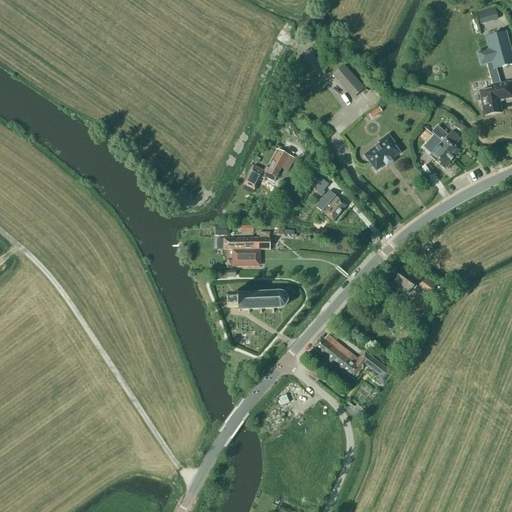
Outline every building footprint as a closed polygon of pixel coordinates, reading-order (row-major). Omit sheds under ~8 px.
[(480,25),(486,23),(483,11),(477,13),(480,25)] [(511,54),(506,32),(490,37),(490,38),(498,69),(511,64),(511,54)] [(343,66),(332,75),(352,99),(364,90),(343,66)] [(485,116),(500,113),(498,101),(511,98),(511,91),(510,83),(491,86),(491,90),(480,92),(482,107),(483,107),(485,116)] [(368,115),(371,119),(382,112),(379,108),(368,115)] [(459,131),(462,127),(456,123),(453,128),(459,131)] [(443,151),(453,159),(460,151),(455,147),(461,139),(451,132),(448,136),(437,127),(431,133),(433,134),(432,135),(446,147),(443,151)] [(379,144),(363,157),(376,173),(400,154),(394,146),(395,145),(387,135),(378,143),(379,144)] [(444,169),(453,159),(443,151),(446,147),(432,135),(425,144),(434,152),(430,157),(444,169)] [(267,174),(253,167),(241,190),(252,196),(256,187),(268,194),(281,169),(288,172),(294,160),(279,151),(267,174)] [(253,162),(258,165),(263,155),(258,152),(253,162)] [(435,175),(432,170),(426,173),(430,178),(435,175)] [(315,184),(319,179),(315,176),(309,183),(307,185),(311,188),(315,184)] [(312,189),(322,197),(325,193),(315,185),(312,189)] [(321,212),(333,222),(347,206),(335,196),(335,197),(332,195),(333,194),(329,191),(316,207),(319,210),(322,212),(321,212)] [(229,229),(226,229),(226,227),(221,226),(221,236),(226,236),(229,236),(229,229)] [(269,233),(259,233),(259,239),(223,239),(223,250),(232,251),(260,251),(270,251),(270,239),(269,239),(269,233)] [(422,253),(426,257),(433,252),(430,247),(422,253)] [(232,261),(260,260),(260,251),(232,251),(232,261)] [(416,291),(421,295),(423,293),(428,297),(435,287),(425,279),(421,285),(417,282),(402,271),(393,283),(408,294),(414,286),(418,289),(416,291)] [(237,297),(226,297),(227,309),(238,308),(238,311),(238,312),(239,312),(239,311),(247,311),(247,314),(249,314),(249,311),(259,310),(259,314),(262,314),(261,310),(271,310),(272,314),(274,314),(273,310),(279,309),(280,309),(282,309),(283,308),(284,308),(285,307),(285,306),(286,305),(287,303),(287,302),(287,301),(287,300),(287,299),(287,298),(286,297),(285,295),(284,294),(283,293),(282,293),(281,293),(279,292),(237,294),(237,297)] [(324,340),(321,338),(312,348),(322,356),(330,345),(332,347),(335,342),(327,336),(324,340)] [(353,356),(343,348),(335,342),(332,347),(330,345),(322,356),(341,371),(353,356)] [(393,375),(365,354),(360,361),(353,356),(341,371),(353,380),(365,365),(380,377),(376,381),(383,386),(387,382),(388,382),(393,375)] [(281,406),(289,404),(286,396),(279,398),(281,406)] [(363,411),(356,406),(353,411),(359,416),(363,411)]
